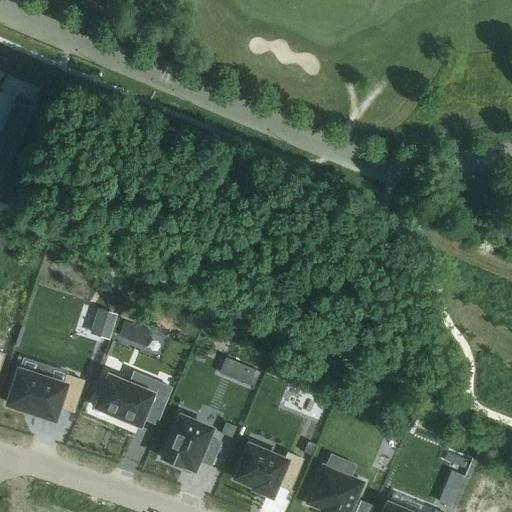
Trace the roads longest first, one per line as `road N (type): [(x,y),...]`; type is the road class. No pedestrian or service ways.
road 1 (residential): [(511,147),(390,172),(0,9)]
road 2 (residential): [(0,464),(36,467),(182,511)]
